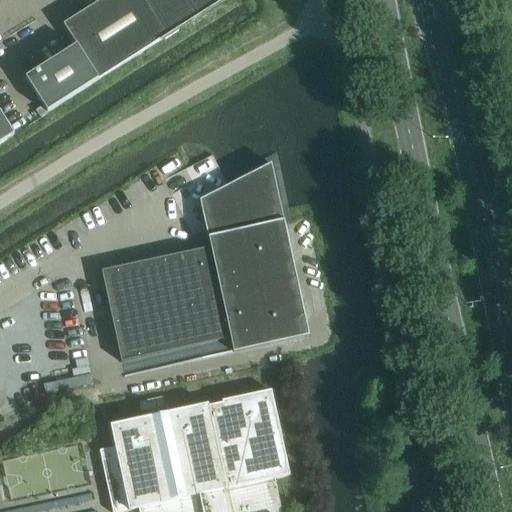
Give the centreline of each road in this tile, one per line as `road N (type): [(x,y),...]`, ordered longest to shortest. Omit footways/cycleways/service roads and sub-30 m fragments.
road 1 (secondary): [(383,0),(493,511)]
road 2 (secondary): [(511,371),(436,0)]
